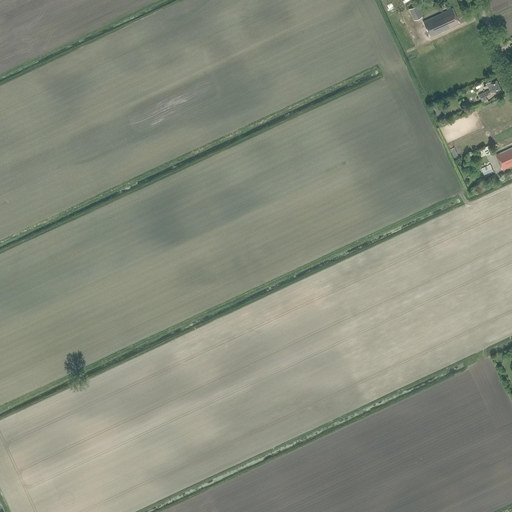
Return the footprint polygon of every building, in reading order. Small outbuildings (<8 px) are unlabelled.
[(417,5),(408,9),(414,21),(422,17),(417,5)] [(452,8),(445,12),(423,21),(430,37),(459,23),(452,8)] [(485,96),(491,93),(500,89),(497,81),(493,83),(492,81),(486,84),(489,90),(479,95),(482,102),(487,100),(485,96)] [(437,107),(434,108),(440,121),(445,119),(444,115),(442,116),(437,107)] [(489,145),(483,148),(486,154),(492,151),(489,145)] [(511,146),(495,155),(503,170),(511,165),(511,146)] [(490,164),(480,168),(485,177),(494,173),(490,164)]
